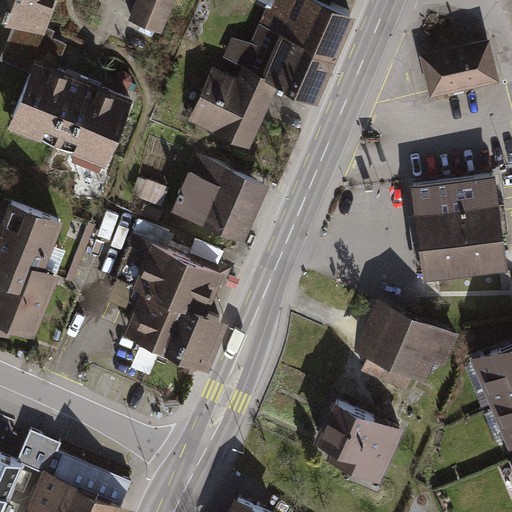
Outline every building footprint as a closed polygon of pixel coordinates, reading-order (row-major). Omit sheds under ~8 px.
[(58,0),(0,0),(0,12),(17,20),(46,31),(58,0)] [(174,0),(139,0),(132,18),(162,31),(174,0)] [(277,0),(246,67),(278,81),(314,98),(352,15),(329,5),(331,0),(277,0)] [(35,69),(15,120),(46,132),(44,137),(48,140),(52,142),(56,144),(60,146),(64,148),(69,149),(73,150),(77,150),(69,170),(99,182),(132,98),(55,68),(66,39),(46,31),(17,20),(2,57),(35,69)] [(487,35),(423,52),(432,88),(496,71),(487,35)] [(278,81),(246,67),(241,79),(217,68),(193,119),(248,145),(278,81)] [(185,200),(180,211),(244,238),(267,185),(207,160),(200,176),(195,174),(187,195),(182,193),(180,198),(185,200)] [(493,167),(412,177),(424,269),(505,259),(493,167)] [(17,204),(0,245),(0,275),(5,278),(0,289),(0,319),(34,333),(54,282),(40,276),(43,268),(62,223),(17,204)] [(62,223),(43,268),(71,279),(93,222),(66,211),(62,223)] [(135,237),(110,298),(130,306),(139,284),(152,289),(149,295),(155,297),(157,292),(207,312),(223,274),(135,237)] [(511,283),(510,267),(500,268),(503,287),(511,285),(511,283)] [(224,320),(157,292),(138,338),(205,366),(224,320)] [(391,300),(363,364),(403,381),(418,347),(443,358),(456,328),(391,300)] [(511,332),(473,349),(510,435),(511,434),(511,332)] [(319,431),(330,437),(325,449),(380,473),(402,424),(335,395),(319,431)] [(0,511),(22,459),(0,449),(0,511)] [(54,474),(46,470),(28,511),(116,511),(131,477),(64,449),(54,474)] [(276,511),(278,509),(236,491),(227,511),(276,511)] [(10,492),(5,511),(16,511),(21,494),(10,492)]
